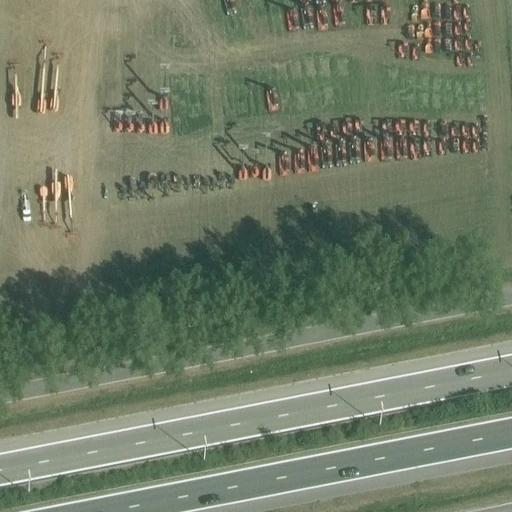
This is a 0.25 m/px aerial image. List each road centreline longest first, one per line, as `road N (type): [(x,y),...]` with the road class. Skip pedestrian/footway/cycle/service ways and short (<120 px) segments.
road 1 (tertiary): [(511,298),(0,399)]
road 2 (motorway): [(511,371),(0,471)]
road 3 (motorway): [(108,511),(511,433)]
